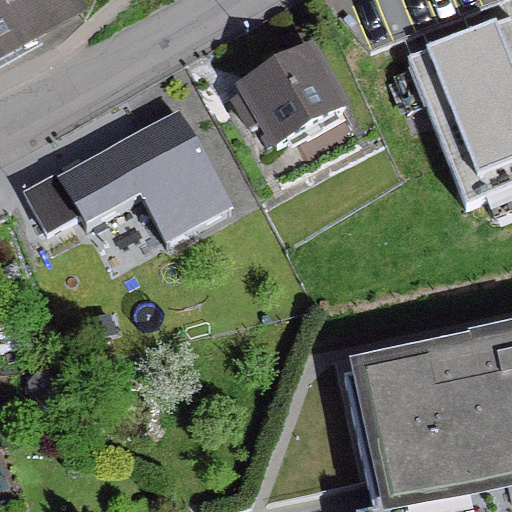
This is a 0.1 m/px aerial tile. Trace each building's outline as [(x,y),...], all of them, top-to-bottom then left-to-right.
[(0,0),(0,56),(75,13),(67,0),(0,0)] [(511,13),(413,53),(472,200),(511,184),(511,13)] [(246,133),(258,127),(273,153),(339,116),(304,54),(238,91),(243,99),(230,106),(246,133)] [(167,110),(50,183),(98,259),(152,225),(162,240),(191,223),(224,205),(210,181),(211,181),(167,110)] [(468,359),(511,349),(511,332),(465,343),(468,359)] [(498,385),(431,399),(424,366),(340,385),(367,511),(486,511),(492,511),(491,511),(511,511),(511,363),(494,367),(498,385)] [(31,379),(25,387),(26,397),(35,403),(45,402),(51,394),(50,383),(41,377),(31,379)]
